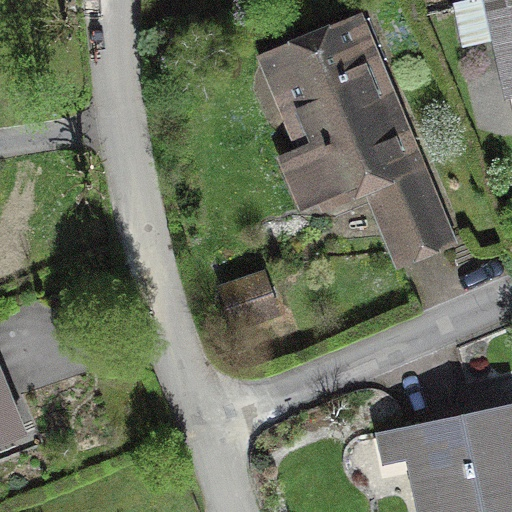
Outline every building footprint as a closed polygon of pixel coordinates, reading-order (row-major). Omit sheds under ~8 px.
[(509,95),(511,94),(511,0),(484,0),(459,6),(466,42),(496,36),(509,95)] [(326,203),(416,166),(356,22),(272,57),(311,149),(304,152),(326,203)] [(379,208),(401,259),(447,240),(425,189),(379,208)] [(0,385),(0,440),(19,433),(0,385)] [(511,406),(405,430),(422,511),(489,511),(511,507),(511,406)]
